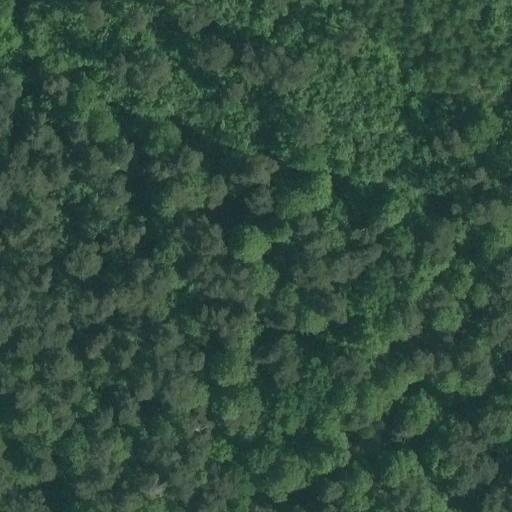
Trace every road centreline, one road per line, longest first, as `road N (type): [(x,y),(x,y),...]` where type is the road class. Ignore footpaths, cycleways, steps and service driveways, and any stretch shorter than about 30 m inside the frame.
road 1 (track): [(494,131),(429,207),(350,344),(230,511)]
road 2 (track): [(0,148),(21,0)]
